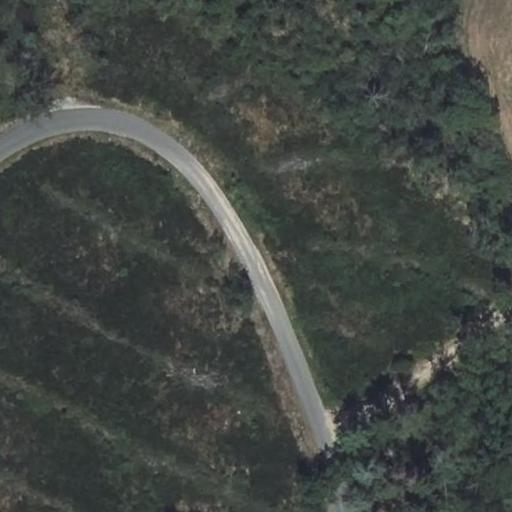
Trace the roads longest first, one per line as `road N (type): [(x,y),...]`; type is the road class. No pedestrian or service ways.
road 1 (unclassified): [(342,511),(327,434),(253,264),(194,163),(167,140),(102,114),(33,132),(0,154)]
road 2 (track): [(327,434),(380,410),(511,301)]
